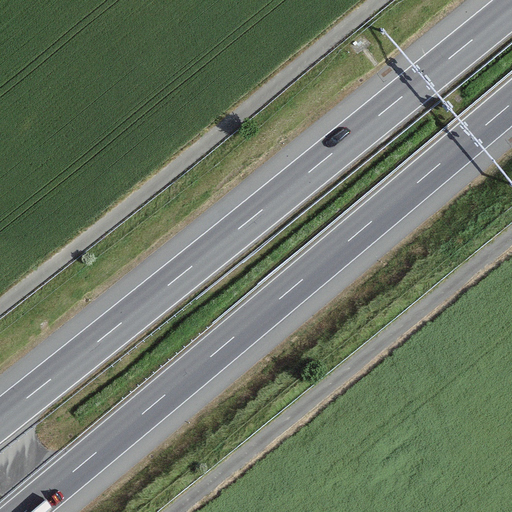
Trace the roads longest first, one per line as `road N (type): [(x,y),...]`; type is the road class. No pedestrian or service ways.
road 1 (motorway): [(511,7),(0,419)]
road 2 (motorway): [(25,511),(511,103)]
